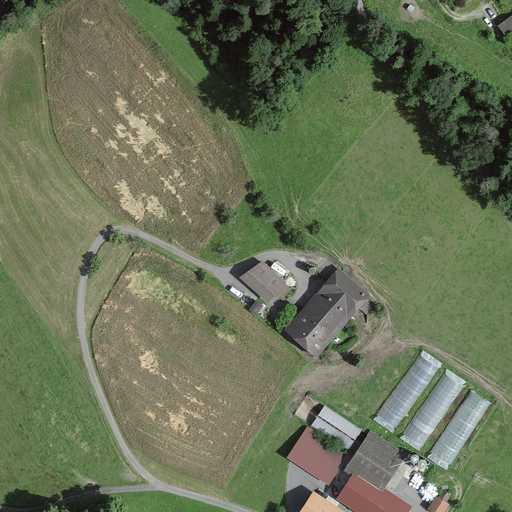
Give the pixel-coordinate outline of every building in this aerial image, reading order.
[(511,15),(495,26),(501,36),(511,28),(511,15)] [(255,265),(235,279),(259,304),(267,294),(275,298),(282,290),(255,265)] [(302,306),(276,335),(304,360),(360,298),(331,272),(323,281),(319,277),(297,301),(302,306)] [(393,431),(443,363),(425,349),(375,417),(393,431)] [(447,367),(404,436),(423,448),(466,379),(447,367)] [(450,464),(492,400),(474,388),(432,452),(450,464)] [(320,407),(305,427),(344,452),(358,431),(320,407)] [(344,452),(305,427),(281,459),(320,485),(344,452)] [(399,454),(366,433),(340,473),(357,484),(338,511),(389,511),(379,505),(384,497),(375,491),(399,454)] [(439,490),(433,498),(441,504),(447,495),(439,490)] [(430,497),(422,509),(425,511),(440,511),(444,506),(441,504),(433,498),(430,497)]
